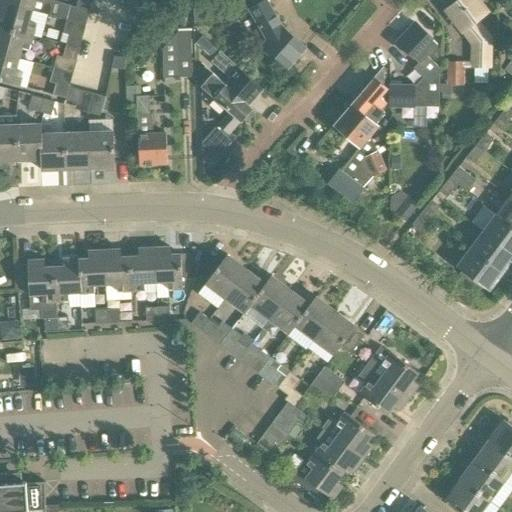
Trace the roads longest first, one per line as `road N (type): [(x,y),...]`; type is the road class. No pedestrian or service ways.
road 1 (residential): [(214,210),(314,239),(372,269),(487,353)]
road 2 (residential): [(214,210),(225,185),(391,0)]
road 3 (residential): [(0,211),(214,210)]
road 4 (unclassified): [(365,511),(487,353)]
road 5 (unclassified): [(288,511),(219,465),(209,357)]
